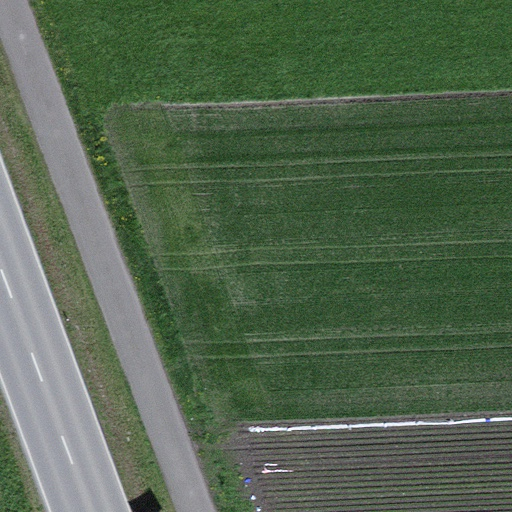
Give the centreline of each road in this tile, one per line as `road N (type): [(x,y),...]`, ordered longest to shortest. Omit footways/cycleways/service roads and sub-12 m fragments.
road 1 (track): [(195,511),(8,0)]
road 2 (primary): [(88,511),(0,271)]
